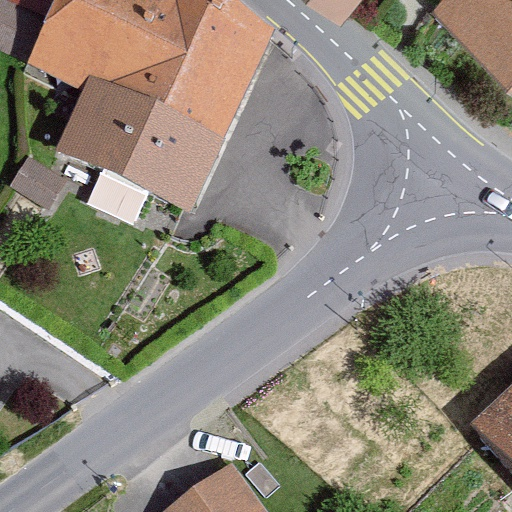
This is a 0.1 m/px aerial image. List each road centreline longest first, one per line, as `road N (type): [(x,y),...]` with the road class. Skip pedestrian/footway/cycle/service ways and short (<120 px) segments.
road 1 (tertiary): [(0,511),(393,229),(463,169)]
road 2 (tertiary): [(463,169),(270,0)]
